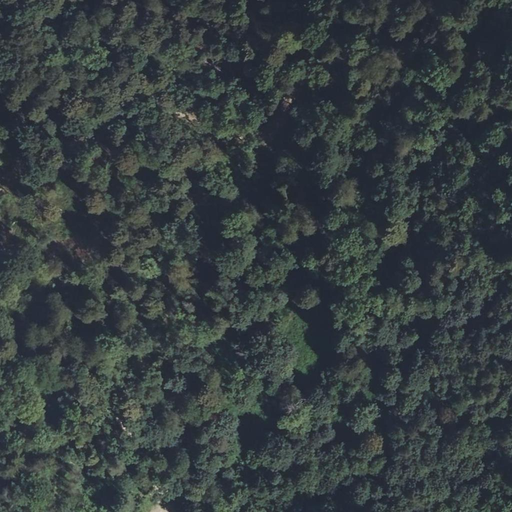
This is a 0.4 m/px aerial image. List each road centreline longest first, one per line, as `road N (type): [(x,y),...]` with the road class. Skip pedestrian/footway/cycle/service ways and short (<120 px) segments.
road 1 (track): [(210,511),(241,459),(324,373),(397,246),(498,0)]
road 2 (track): [(0,331),(89,379),(171,511)]
